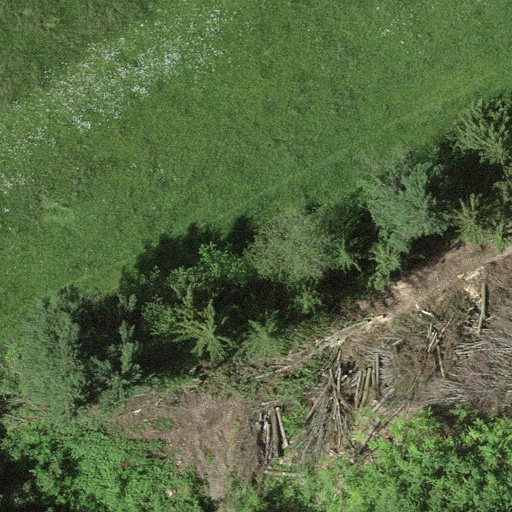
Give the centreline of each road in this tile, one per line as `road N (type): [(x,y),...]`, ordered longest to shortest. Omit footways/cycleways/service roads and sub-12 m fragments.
road 1 (track): [(511,224),(218,386),(0,432)]
road 2 (track): [(218,386),(211,465),(222,511)]
